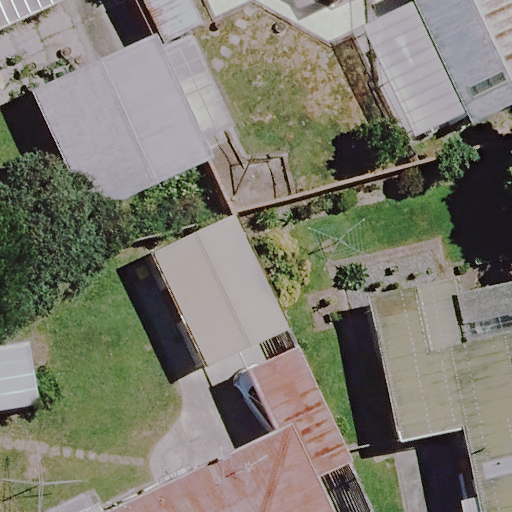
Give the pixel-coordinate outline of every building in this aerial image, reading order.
[(511,103),(511,52),(486,0),(396,0),(383,7),(446,136),(511,103)] [(181,178),(131,52),(113,59),(12,99),(62,225),(181,178)] [(258,346),(210,235),(131,269),(179,380),(258,346)] [(511,511),(511,299),(504,264),(335,300),(369,458),(412,448),(436,443),(450,511),(511,511)] [(7,355),(0,355),(0,429),(11,428),(7,355)] [(299,511),(292,491),(315,483),(321,481),(278,355),(213,377),(230,429),(210,436),(220,464),(176,479),(180,489),(110,511),(79,511),(75,496),(24,511),(299,511)]
